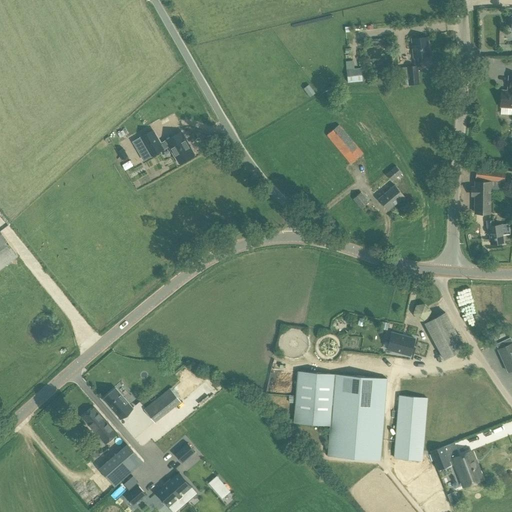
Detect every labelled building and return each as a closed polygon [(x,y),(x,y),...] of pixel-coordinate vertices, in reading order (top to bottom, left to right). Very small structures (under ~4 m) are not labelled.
[(152,125),(175,105),(136,59),(143,52),(138,46),(133,51),(128,45),(125,48),(105,25),(82,44),(152,125)] [(415,66),(398,68),(400,85),(419,83),(417,66),(422,66),(421,57),(430,56),(428,37),(411,38),(413,57),(415,57),(415,66)] [(158,44),(150,49),(168,77),(176,71),(158,44)] [(354,61),(346,62),(347,82),(362,81),(361,69),(354,69),(354,61)] [(502,90),(501,106),(511,107),(511,75),(509,76),(508,90),(502,90)] [(92,87),(105,107),(114,102),(101,81),(92,87)] [(313,91),(307,95),(310,99),(316,95),(313,91)] [(141,114),(139,116),(149,127),(151,125),(141,114)] [(339,125),(327,135),(350,164),(363,153),(339,125)] [(194,155),(182,133),(167,141),(167,142),(162,145),(155,132),(143,139),(154,158),(166,151),(166,150),(170,148),(179,163),(194,155)] [(127,157),(122,148),(117,151),(122,160),(127,157)] [(33,179),(44,191),(75,162),(64,150),(33,179)] [(117,248),(143,205),(87,171),(86,173),(75,166),(69,175),(74,179),(83,179),(74,193),(74,206),(57,234),(56,233),(55,216),(40,241),(40,245),(56,255),(55,248),(61,248),(56,256),(69,264),(73,264),(91,235),(113,248),(117,248)] [(395,166),(385,174),(393,183),(403,176),(402,173),(395,166)] [(204,195),(208,177),(172,168),(168,186),(204,195)] [(504,172),(486,170),(485,179),(503,181),(504,172)] [(130,187),(137,175),(128,171),(121,183),(130,187)] [(230,199),(241,195),(234,176),(223,180),(230,199)] [(490,213),(491,182),(475,182),(475,213),(490,213)] [(395,184),(378,198),(388,210),(405,196),(395,184)] [(361,193),(353,199),(360,208),(368,202),(361,193)] [(165,204),(157,225),(187,237),(196,216),(165,204)] [(487,221),(488,233),(490,233),(491,244),(503,243),(502,235),(508,234),(508,231),(511,231),(510,226),(509,224),(494,225),(494,220),(487,221)] [(477,229),(477,228),(479,228),(478,226),(477,225),(476,224),(473,224),(471,224),(470,225),(469,226),(469,228),(469,230),(469,231),(470,232),(471,233),(472,233),(473,233),(474,233),(475,232),(476,231),(476,230),(477,229)] [(0,232),(0,231),(0,270),(18,256),(0,232)] [(431,304),(419,308),(423,320),(434,316),(431,304)] [(445,312),(424,323),(443,360),(465,348),(445,312)] [(503,328),(492,333),(495,339),(506,334),(503,328)] [(409,355),(413,338),(390,332),(386,349),(409,355)] [(511,342),(499,348),(510,371),(511,369),(511,342)] [(469,372),(476,386),(482,383),(475,370),(469,372)] [(301,371),(296,423),(331,426),(329,455),(382,460),(389,378),(301,371)] [(179,381),(146,409),(157,422),(190,394),(179,381)] [(453,383),(453,392),(470,393),(470,383),(453,383)] [(116,389),(103,399),(136,437),(149,427),(116,389)] [(422,461),(427,394),(399,391),(393,458),(422,461)] [(200,399),(141,445),(152,459),(211,414),(200,399)] [(94,408),(83,418),(105,444),(117,434),(94,408)] [(187,443),(174,454),(182,463),(195,452),(187,443)] [(127,445),(100,469),(115,486),(142,462),(127,445)] [(444,446),(431,451),(440,472),(453,467),(444,446)] [(101,463),(111,454),(104,448),(95,458),(101,463)] [(473,450),(451,458),(462,487),(483,479),(473,450)] [(179,472),(167,482),(186,504),(196,494),(178,474),(180,473),(179,472)] [(167,482),(155,493),(156,493),(157,492),(170,507),(173,504),(178,510),(186,504),(167,482)] [(138,485),(125,497),(133,506),(146,495),(138,485)] [(303,511),(314,506),(312,502),(294,511),(303,511)]
